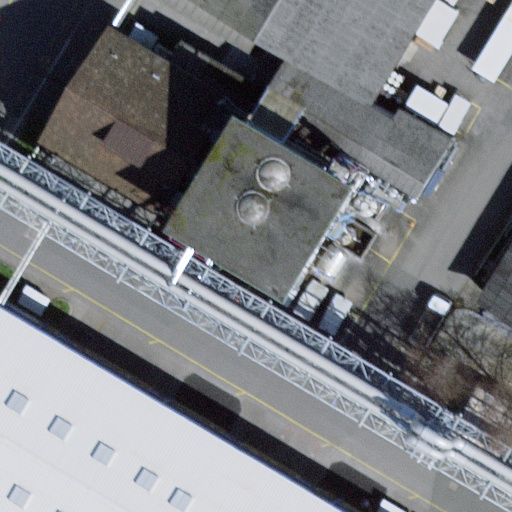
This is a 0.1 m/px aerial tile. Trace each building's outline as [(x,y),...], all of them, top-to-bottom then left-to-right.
[(455,0),(214,0),(390,107),(455,0)] [(259,103),(118,17),(46,133),(187,226),(259,103)] [(380,180),(259,103),(187,226),(314,291),(380,180)] [(511,273),(502,291),(511,296),(511,273)] [(329,511),(0,316),(0,511),(329,511)]
